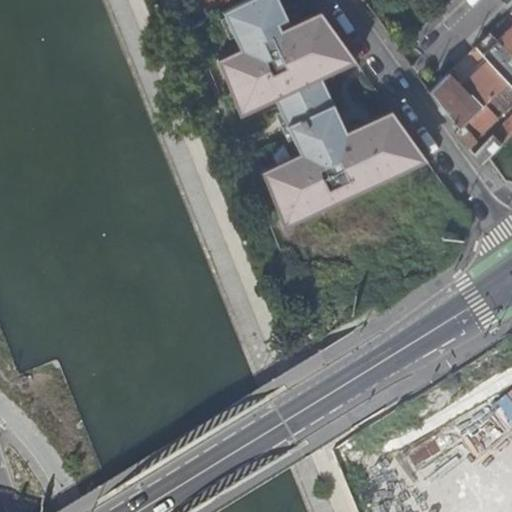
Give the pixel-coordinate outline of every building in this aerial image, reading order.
[(196,0),(203,13),(211,9),(217,6),(223,2),(222,0),(196,0)] [(276,0),(243,0),(224,9),(240,41),(217,52),(240,108),(258,99),(261,105),(277,98),(322,76),(356,59),(323,15),(310,22),(307,16),(280,29),(276,22),(285,17),(276,0)] [(211,9),(214,14),(220,12),(217,6),(211,9)] [(310,22),(323,15),(319,10),(307,16),(310,22)] [(511,27),(498,42),(490,49),(511,71),(511,27)] [(507,81),(508,82),(511,78),(511,71),(490,49),(498,42),(490,34),(475,49),(490,63),(507,81)] [(435,102),(457,132),(479,110),(490,98),(507,81),(490,63),(474,79),(476,81),(463,93),(447,76),(436,88),(435,102)] [(322,76),(277,98),(290,124),(309,115),(322,142),(348,130),(322,76)] [(479,110),(457,132),(454,135),(470,150),(477,143),(475,141),(510,108),(509,106),(511,102),(511,86),(508,82),(507,81),(490,98),(479,110)] [(258,99),(240,108),(242,114),(261,105),(258,99)] [(303,151),(269,167),(290,210),(282,213),(287,226),(338,202),(333,192),(362,178),(367,188),(427,159),(391,109),(376,116),(378,122),(367,128),(363,122),(348,130),(322,142),(309,115),(290,124),(303,151)] [(376,116),(363,122),(367,128),(378,122),(376,116)] [(486,142),(496,152),(511,135),(511,120),(494,134),(486,142)] [(473,154),(483,164),(489,158),(491,156),(481,146),(473,154)] [(290,210),(269,167),(264,170),(282,213),(290,210)] [(362,178),(333,192),(338,202),(367,188),(362,178)]
